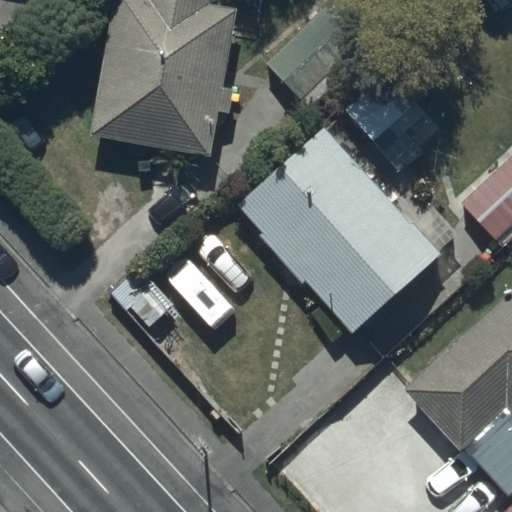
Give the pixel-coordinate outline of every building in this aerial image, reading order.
[(234,78),(222,76),(235,0),(110,0),(89,127),(210,148),(217,106),(228,108),(234,78)] [(322,0),(304,0),(257,48),(303,93),(360,37),(322,0)] [(389,58),(343,97),(381,142),(427,103),(389,58)] [(233,192),(260,222),(255,227),(300,277),(306,272),(352,323),(438,245),(319,114),(233,192)] [(511,149),(461,194),(494,231),(511,215),(511,149)] [(511,280),(403,377),(460,441),(506,400),(511,406),(511,280)] [(511,511),(511,496),(495,511),(511,511)]
